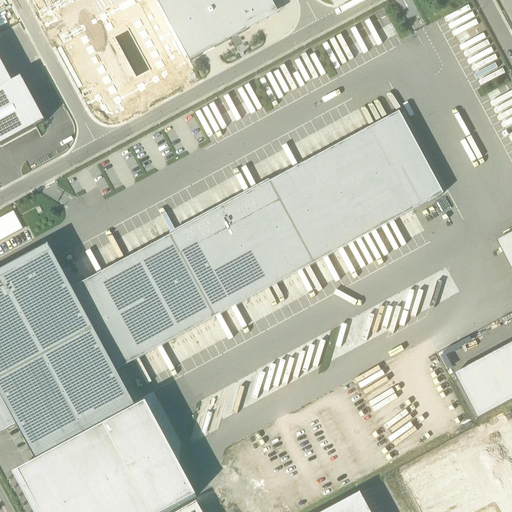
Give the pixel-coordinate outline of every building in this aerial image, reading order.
[(172,29),(158,3),(156,0),(45,0),(51,10),(41,15),(47,26),(57,21),(83,68),(72,73),(88,103),(97,98),(102,107),(103,108),(106,110),(108,112),(110,112),(113,113),(115,113),(117,112),(119,112),(121,111),(124,109),(119,100),(179,67),(165,42),(176,36),(172,29)] [(290,0),(164,0),(158,3),(192,61),(248,30),(246,26),(276,9),(292,2),(290,0)] [(0,147),(46,123),(22,78),(13,83),(0,59),(0,147)] [(52,252),(0,280),(0,430),(2,433),(5,431),(6,432),(17,426),(37,463),(19,473),(40,511),(169,511),(202,495),(184,461),(169,470),(136,410),(133,403),(115,371),(413,210),(371,131),(370,131),(73,292),(61,270),(52,252)] [(511,233),(500,240),(511,261),(511,233)] [(511,344),(454,376),(478,420),(511,401),(511,344)] [(511,511),(511,436),(502,417),(401,472),(422,511),(511,511)] [(224,469),(206,478),(224,511),(310,511),(273,442),(261,449),(254,435),(226,450),(230,458),(221,463),(224,469)] [(370,511),(361,494),(326,511),(370,511)] [(201,511),(197,503),(181,511),(201,511)]
